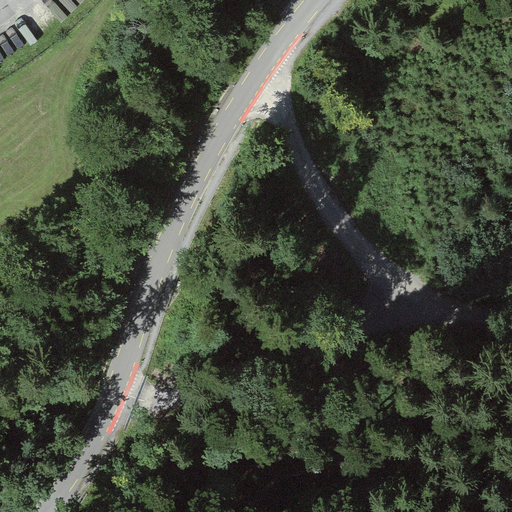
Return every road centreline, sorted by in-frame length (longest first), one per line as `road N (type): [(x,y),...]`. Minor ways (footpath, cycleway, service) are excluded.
road 1 (unclassified): [(317,0),(253,83),(190,192),(121,388),(52,511)]
road 2 (track): [(511,301),(430,287),(352,239),(312,185),(273,96),(253,83)]
road 3 (track): [(121,388),(158,400),(430,287)]
